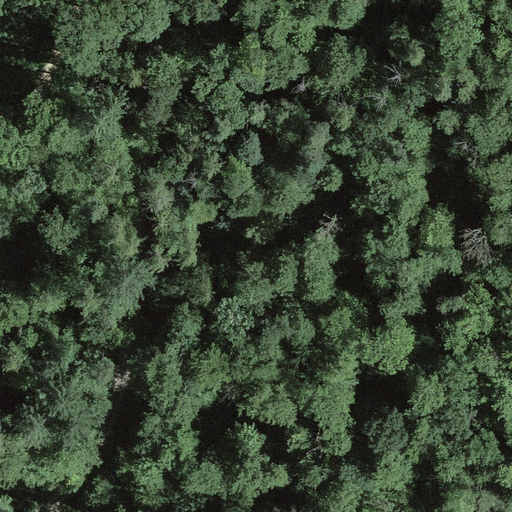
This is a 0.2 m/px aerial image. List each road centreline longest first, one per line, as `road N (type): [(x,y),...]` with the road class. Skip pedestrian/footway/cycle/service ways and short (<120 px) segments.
road 1 (track): [(45,511),(104,429),(123,374),(148,82),(165,0)]
road 2 (track): [(87,0),(0,158)]
